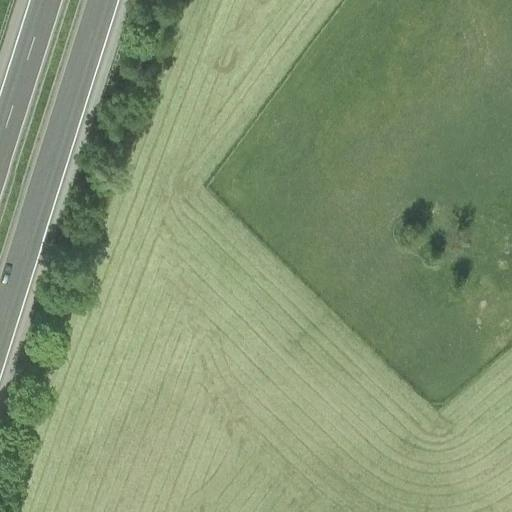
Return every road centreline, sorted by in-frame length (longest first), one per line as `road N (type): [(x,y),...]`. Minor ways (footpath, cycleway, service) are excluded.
road 1 (motorway): [(0,322),(102,0)]
road 2 (motorway): [(45,0),(0,145)]
